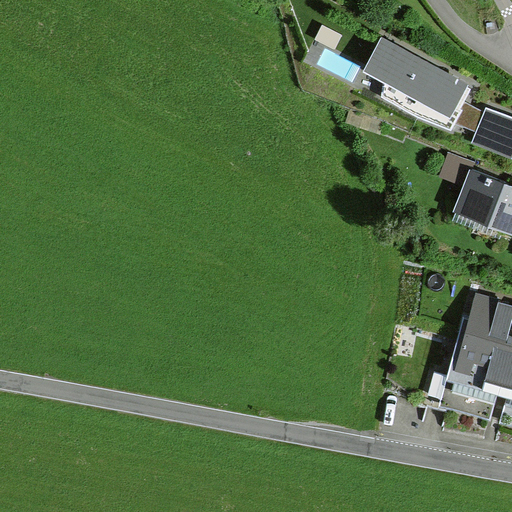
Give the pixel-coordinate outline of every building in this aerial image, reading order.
[(477,84),(404,50),(382,98),(455,132),(477,84)] [(355,82),(360,64),(326,54),(320,71),(355,82)] [(511,115),(486,106),(473,144),(511,157),(511,115)] [(511,186),(467,171),(452,214),(511,234),(511,186)] [(511,298),(473,288),(442,404),(511,422),(511,298)]
